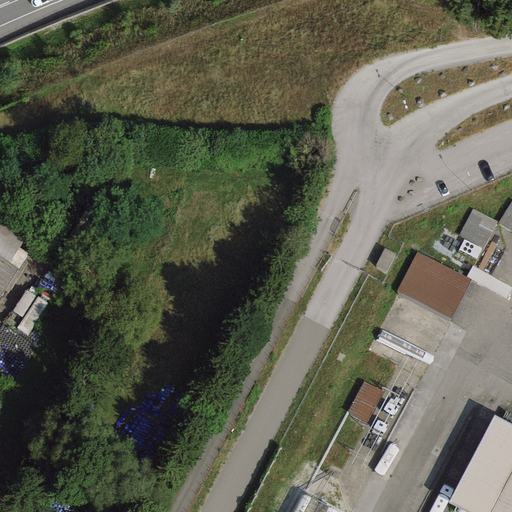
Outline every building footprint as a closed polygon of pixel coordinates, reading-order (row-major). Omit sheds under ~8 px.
[(510,231),(511,228),(511,201),(511,200),(497,223),(510,231)] [(481,247),(495,221),(472,209),(458,235),(481,247)] [(0,302),(20,270),(6,263),(24,236),(0,220),(0,302)] [(386,272),(394,254),(383,249),(374,267),(386,272)] [(469,280),(415,253),(395,292),(450,319),(469,280)] [(511,288),(471,267),(466,277),(506,298),(511,288)] [(366,425),(383,391),(364,382),(347,415),(366,425)] [(511,511),(511,425),(493,415),(447,502),(466,511),(511,511)]
